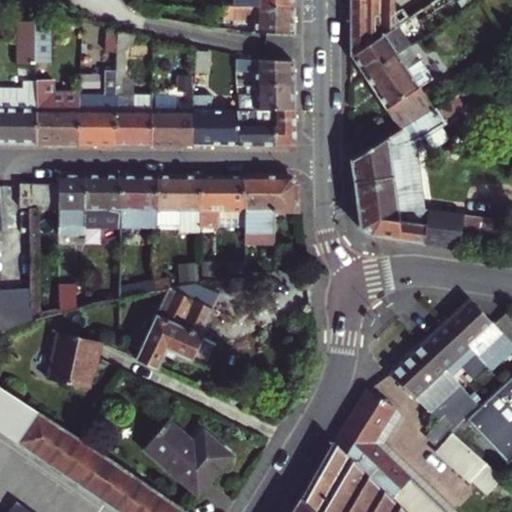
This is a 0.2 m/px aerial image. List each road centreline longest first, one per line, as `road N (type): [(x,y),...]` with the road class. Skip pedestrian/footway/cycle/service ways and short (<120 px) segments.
road 1 (residential): [(0,158),(324,158)]
road 2 (residential): [(354,279),(343,296),(332,387),(260,511)]
road 3 (residential): [(354,279),(425,269),(511,281)]
road 4 (residential): [(321,0),(324,158)]
road 5 (residential): [(324,158),(328,245),(354,279)]
